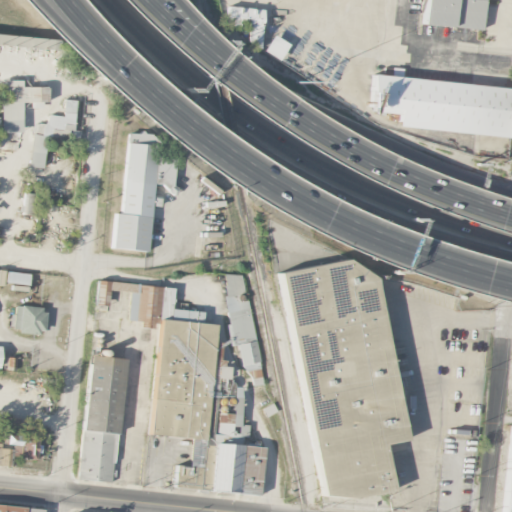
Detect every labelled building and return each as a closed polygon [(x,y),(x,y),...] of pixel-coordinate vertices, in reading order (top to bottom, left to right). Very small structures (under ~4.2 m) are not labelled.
[(421,24),(423,0),(483,0),(480,31),(421,24)] [(262,9),(226,7),(225,26),(247,27),(246,45),(260,46),(262,9)] [(262,53),(277,60),(286,43),(271,36),(262,53)] [(24,38),(17,37),(16,48),(45,49),(45,42),(40,42),(40,39),(24,38)] [(371,74),(511,89),(506,138),(396,126),(397,115),(367,111),(371,74)] [(0,133),(0,81),(21,81),(21,87),(46,87),(46,102),(21,103),(21,133),(0,133)] [(75,101),(64,100),(62,116),(47,115),(46,126),(32,124),(28,167),(42,168),(45,141),(78,144),(79,131),(73,130),(75,101)] [(109,248),(113,213),(118,214),(125,143),(155,146),(144,251),(109,248)] [(276,273),(346,259),(373,278),(405,440),(382,444),(392,492),(352,500),(320,495),(276,273)] [(4,282),(5,271),(29,274),(27,285),(4,282)] [(246,300),(259,362),(241,365),(236,345),(232,346),(222,297),(236,294),(237,302),(246,300)] [(10,315),(13,315),(14,306),(20,306),(20,305),(41,308),(40,312),(45,313),(43,332),(39,331),(38,335),(18,333),(18,329),(12,329),(12,327),(8,327),(10,315)] [(173,488),(175,465),(188,466),(190,438),(148,435),(158,320),(215,325),(213,342),(221,342),(220,360),(225,360),(225,367),(227,367),(225,386),(241,388),(238,424),(247,425),(246,437),(242,437),(241,446),(262,448),(258,495),(173,488)] [(77,479),(89,355),(124,359),(112,483),(77,479)] [(15,358),(14,371),(4,370),(5,357),(15,358)] [(502,511),(510,426),(511,426),(511,511),(502,511)] [(13,457),(24,458),(24,459),(35,460),(36,453),(39,453),(40,445),(37,445),(37,438),(8,435),(7,444),(14,445),(13,457)]
